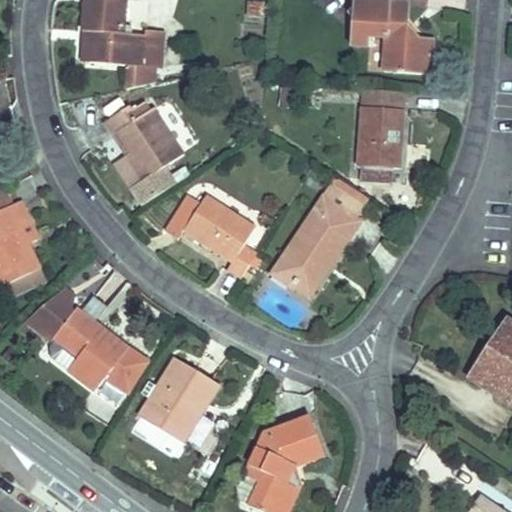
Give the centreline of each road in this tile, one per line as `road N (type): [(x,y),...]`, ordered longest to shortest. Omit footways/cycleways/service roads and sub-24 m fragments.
road 1 (residential): [(42,0),(36,84),(57,157),(125,249),(182,295),(288,353),(354,365)]
road 2 (residential): [(354,365),(467,152),(494,0)]
road 3 (tertiary): [(124,511),(0,416)]
road 4 (residential): [(363,511),(379,436),(376,404),(354,365)]
